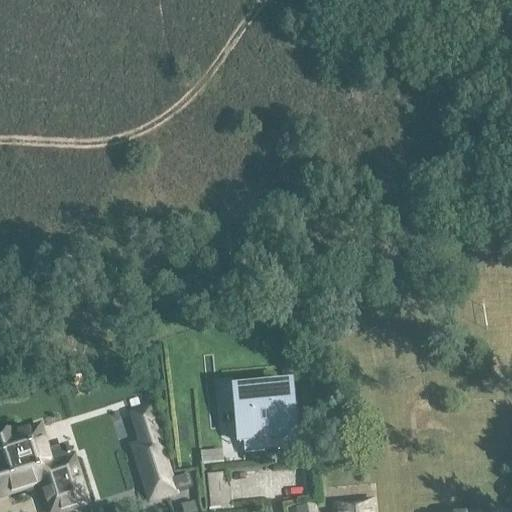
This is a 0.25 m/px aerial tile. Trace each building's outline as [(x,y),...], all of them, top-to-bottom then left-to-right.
[(292,384),(231,391),(237,446),(243,445),(244,454),(292,449),(291,441),(298,440),(292,384)] [(15,429),(0,433),(0,502),(26,494),(27,496),(37,493),(43,511),(75,511),(92,507),(75,454),(71,455),(67,445),(50,450),(42,423),(16,431),(15,429)] [(174,480),(160,435),(137,443),(128,445),(148,507),(180,497),(178,493),(193,488),(189,476),(174,480)] [(222,452),(200,454),(201,465),(223,463),(222,452)] [(229,474),(207,476),(210,510),(232,508),(229,474)] [(197,511),(194,503),(181,508),(182,511),(197,511)]
